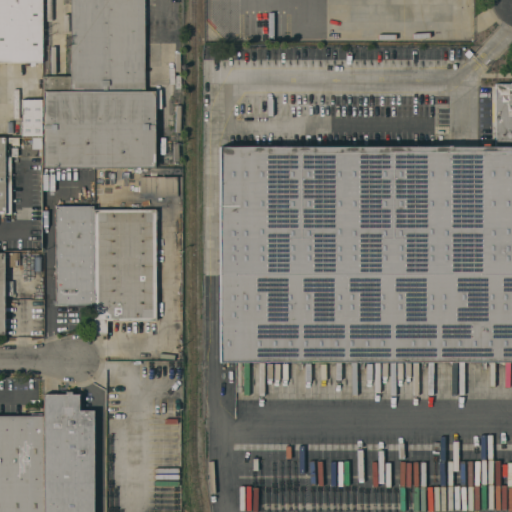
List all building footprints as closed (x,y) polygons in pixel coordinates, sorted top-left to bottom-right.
[(42,0),(42,62),(0,61),(0,0),(42,0)] [(144,0),(144,91),(154,91),(155,167),(43,167),(43,76),(71,76),(70,0),(144,0)] [(511,361),(221,363),(221,148),(496,147),(496,81),(511,81),(511,361)] [(21,137),(21,99),(41,99),(41,137),(32,137),(21,137)] [(0,212),(10,213),(10,156),(4,156),(4,136),(0,136),(0,212)] [(41,137),(41,149),(32,149),(32,137),(41,137)] [(177,176),(177,196),(152,197),(152,193),(140,193),(140,176),(177,176)] [(55,304),(55,205),(93,205),(93,209),(94,304),(55,304)] [(93,209),(155,209),(155,320),(106,320),(106,333),(94,333),(94,304),(93,209)] [(7,265),(18,266),(19,254),(8,253),(7,265)] [(43,394),(65,394),(65,391),(71,391),(71,394),(78,394),(78,410),(93,410),(93,511),(43,511),(43,415),(43,394)] [(0,511),(0,415),(43,415),(43,511),(0,511)]
